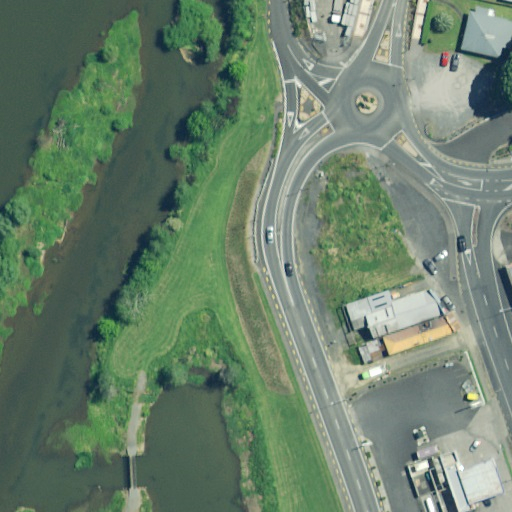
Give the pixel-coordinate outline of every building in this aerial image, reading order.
[(501,22),(461,13),(452,51),(492,61),(501,22)] [(511,71),(511,62),(502,61),(499,83),(510,85),(511,71)] [(366,202),(325,215),(344,273),(385,260),(366,202)] [(511,266),(501,272),(511,305),(511,266)] [(369,268),(338,278),(344,297),(375,287),(369,268)] [(378,347),(387,344),(448,324),(435,285),(349,312),(357,337),(373,331),(378,347)] [(448,324),(387,344),(393,363),(454,344),(448,324)] [(485,511),(511,502),(511,496),(502,468),(441,491),(449,511),(485,511)]
